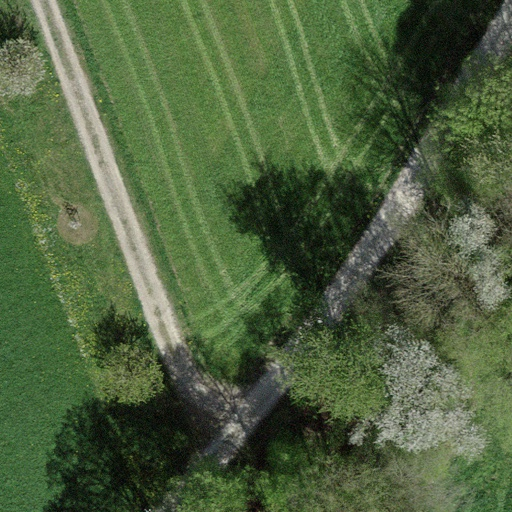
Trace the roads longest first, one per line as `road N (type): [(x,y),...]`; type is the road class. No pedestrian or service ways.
road 1 (track): [(511,28),(465,109),(173,511)]
road 2 (track): [(44,0),(220,454)]
road 3 (track): [(387,218),(487,363),(495,419),(458,496)]
